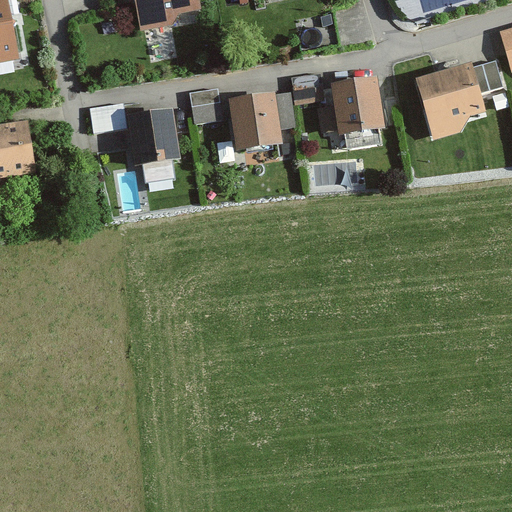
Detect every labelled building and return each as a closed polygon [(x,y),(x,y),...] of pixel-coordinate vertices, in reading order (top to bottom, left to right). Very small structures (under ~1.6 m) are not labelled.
[(167,31),(174,20),(194,17),(191,0),(129,0),(135,36),(167,31)] [(0,65),(12,63),(0,4),(0,65)] [(511,32),(496,37),(508,77),(511,76),(511,32)] [(427,143),(459,134),(464,122),(479,117),(474,99),(498,93),(490,66),(467,72),(466,69),(411,85),(427,143)] [(316,81),(289,85),(292,110),(319,106),(316,81)] [(370,85),(325,92),(333,139),(378,132),(370,85)] [(214,94),(187,97),(189,113),(193,112),(194,122),(209,120),(209,115),(217,114),(214,94)] [(274,154),(266,102),(225,108),(233,160),(274,154)] [(118,108),(87,111),(90,136),(121,133),(118,108)] [(179,160),(171,108),(130,114),(138,166),(179,160)] [(327,135),(324,114),(314,115),(317,136),(327,135)] [(0,181),(30,177),(21,125),(0,128),(0,181)]
